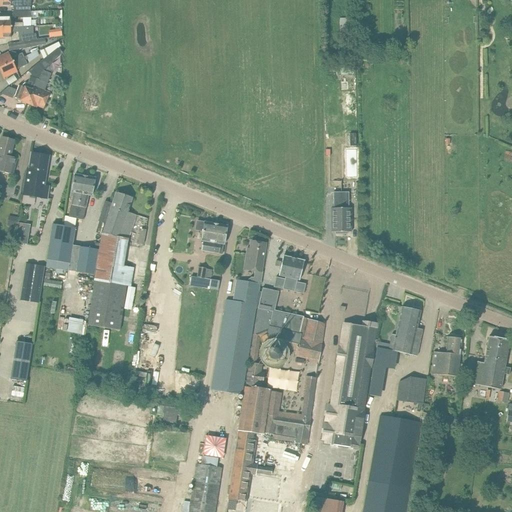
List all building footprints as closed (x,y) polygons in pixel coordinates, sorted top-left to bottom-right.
[(22,6),(22,0),(0,0),(0,6),(12,7),(12,12),(31,12),(30,6),(22,6)] [(0,27),(23,27),(23,23),(16,23),(16,22),(10,23),(10,17),(0,16),(0,27)] [(25,27),(23,27),(0,27),(0,38),(11,38),(10,31),(25,31),(25,27)] [(19,37),(20,43),(37,40),(36,34),(19,37)] [(37,40),(20,43),(21,49),(38,46),(45,44),(44,39),(37,40)] [(44,59),(58,47),(56,44),(40,52),(44,59)] [(58,47),(44,59),(38,64),(41,68),(43,71),(62,53),(58,47)] [(25,55),(29,62),(41,55),(37,48),(25,55)] [(0,68),(23,58),(21,54),(17,56),(10,59),(8,53),(7,53),(0,56),(0,68)] [(23,58),(0,68),(0,70),(3,78),(17,72),(16,70),(26,65),(23,58)] [(41,68),(38,64),(36,62),(30,67),(35,73),(41,68)] [(40,80),(36,78),(26,104),(36,108),(37,106),(43,109),(50,93),(45,91),(51,74),(46,72),(47,69),(50,71),(53,65),(51,64),(44,71),(43,71),(40,80)] [(56,75),(52,84),(58,87),(62,77),(56,75)] [(26,104),(36,78),(31,76),(26,88),(22,86),(16,100),(26,104)] [(15,97),(17,89),(7,87),(5,95),(15,97)] [(1,137),(0,142),(0,170),(13,174),(15,168),(17,158),(10,157),(14,141),(1,137)] [(356,149),(345,149),(346,177),(357,177),(356,149)] [(29,169),(27,169),(23,193),(47,197),(48,187),(44,186),(49,156),(32,153),(29,169)] [(75,174),(73,184),(71,192),(72,192),(71,197),(72,197),(68,217),(83,220),(86,208),(88,196),(92,196),(93,188),(95,178),(75,174)] [(335,234),(341,234),(341,192),(333,192),(333,208),(331,208),(331,232),(335,232),(335,234)] [(341,234),(347,234),(347,232),(351,232),(351,208),(349,208),(349,192),(341,192),(341,234)] [(132,198),(116,193),(102,234),(128,241),(136,215),(127,212),(132,198)] [(101,213),(107,214),(111,204),(105,202),(101,213)] [(220,245),(224,245),(227,226),(204,222),(204,223),(197,221),(196,230),(203,231),(201,241),(203,241),(201,251),(213,253),(219,254),(220,245)] [(75,228),(53,224),(46,267),(94,275),(98,250),(72,245),(75,228)] [(140,228),(138,243),(144,244),(146,229),(140,228)] [(266,243),(251,241),(249,254),(246,253),(244,270),(254,271),(253,278),(251,278),(247,280),(247,282),(259,285),(260,285),(262,272),(261,272),(266,243)] [(298,280),(299,280),(304,261),(283,256),(279,276),(284,277),(283,279),(275,277),(273,286),(303,293),(305,284),(297,282),(298,280)] [(45,264),(25,262),(20,299),(39,302),(45,264)] [(198,267),(196,277),(204,278),(206,269),(198,267)] [(61,289),(62,283),(44,280),(43,286),(61,289)] [(247,282),(236,280),(233,302),(225,301),(211,390),(241,395),(259,285),(247,282)] [(262,288),(257,309),(267,311),(272,291),(262,288)] [(402,307),(396,334),(396,335),(392,334),(388,350),(381,349),(388,350),(403,353),(406,338),(405,338),(411,309),(402,307)] [(324,324),(303,318),(271,312),(267,311),(257,309),(227,500),(246,503),(246,502),(247,502),(252,475),(255,476),(256,474),(270,476),(272,468),(257,465),(257,464),(253,463),(257,441),(254,441),(256,434),(263,435),(263,434),(272,435),(272,439),(307,445),(317,368),(318,369),(321,352),(319,352),(324,324)] [(420,311),(411,309),(405,338),(406,338),(403,353),(417,356),(421,339),(422,330),(417,328),(420,311)] [(377,324),(363,322),(362,326),(343,323),(340,346),(339,346),(336,362),(337,363),(331,405),(327,405),(324,421),(327,422),(327,423),(324,423),(322,439),(325,440),(325,443),(358,449),(358,445),(359,445),(377,324)] [(477,361),(475,371),(471,384),(488,387),(492,365),(495,366),(496,360),(497,360),(501,339),(489,336),(484,363),(477,361)] [(434,352),(433,362),(431,374),(458,377),(460,349),(461,339),(447,337),(446,353),(434,352)] [(510,341),(501,339),(497,360),(496,360),(495,366),(492,365),(488,387),(500,390),(503,374),(508,375),(510,368),(504,367),(510,341)] [(16,341),(11,379),(27,381),(33,343),(16,341)] [(420,411),(425,379),(399,376),(395,408),(420,411)] [(500,391),(498,400),(506,402),(508,393),(500,391)] [(178,421),(179,407),(164,406),(163,421),(178,421)] [(380,415),(362,511),(404,511),(420,422),(380,415)] [(184,501),(182,511),(213,511),(218,486),(219,486),(221,468),(216,467),(218,458),(202,456),(201,464),(196,464),(193,482),(190,502),(184,501)] [(255,489),(253,503),(276,505),(278,492),(255,489)] [(341,511),(344,502),(316,497),(312,511),(341,511)]
